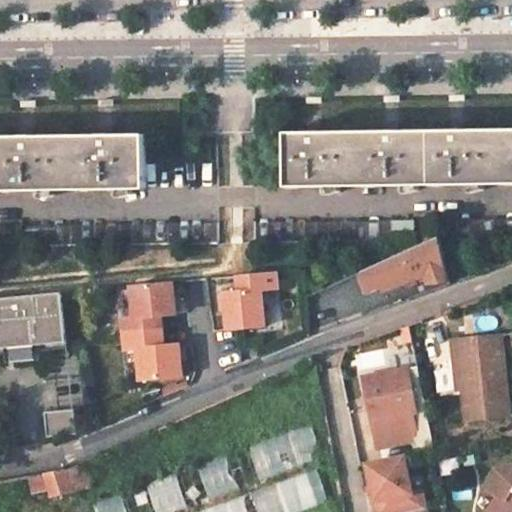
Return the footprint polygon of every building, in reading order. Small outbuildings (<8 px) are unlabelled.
[(511,130),(288,133),(289,186),(511,183),(511,130)] [(0,190),(149,189),(148,136),(0,137),(0,190)] [(430,284),(450,280),(440,237),(363,272),(369,291),(386,285),(387,290),(427,275),(430,284)] [(279,289),(278,272),(239,276),(240,291),(225,293),(226,302),(228,302),(263,299),(262,290),(279,289)] [(174,282),(132,286),(134,308),(176,305),(174,282)] [(39,343),(66,341),(61,289),(0,294),(0,345),(5,345),(6,360),(40,357),(39,343)] [(265,325),(263,299),(228,302),(229,328),(265,325)] [(162,315),(177,314),(176,305),(134,308),(135,316),(123,318),(125,334),(164,330),(162,315)] [(182,375),(180,343),(165,345),(164,330),(125,334),(126,349),(138,349),(142,379),(182,375)] [(502,334),(453,339),(454,355),(461,355),(464,382),(467,419),(509,415),(502,334)] [(454,355),(457,382),(464,382),(461,355),(454,355)] [(435,443),(421,369),(365,381),(380,449),(420,441),(421,446),(435,443)] [(76,406),(65,407),(68,433),(78,432),(76,406)] [(49,435),(68,433),(65,407),(46,409),(49,435)] [(415,495),(408,459),(370,467),(379,511),(422,511),(428,511),(425,493),(415,495)] [(219,464),(94,495),(98,511),(160,511),(227,495),(219,464)] [(511,466),(498,470),(486,490),(499,498),(490,511),(511,511),(511,466)] [(70,490),(67,469),(48,472),(52,493),(70,490)] [(249,511),(245,498),(201,511),(249,511)]
